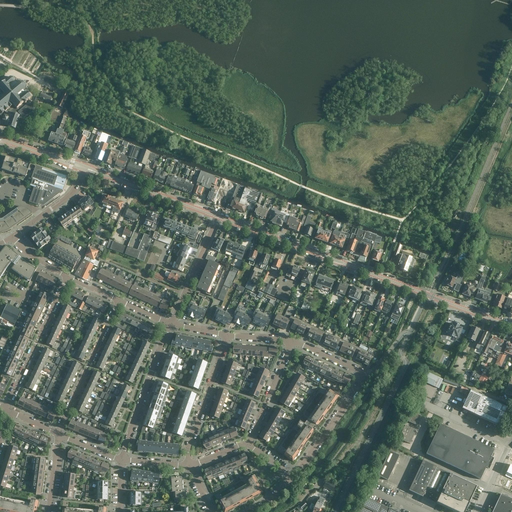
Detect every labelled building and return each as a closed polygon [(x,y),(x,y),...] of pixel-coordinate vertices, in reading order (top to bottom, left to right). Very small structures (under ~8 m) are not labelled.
[(0,116),(1,116),(1,117),(3,118),(2,121),(3,122),(6,123),(5,125),(9,126),(9,127),(15,129),(15,127),(19,117),(5,112),(10,109),(11,108),(10,108),(13,105),(16,109),(17,110),(17,109),(18,110),(19,109),(18,108),(25,103),(25,104),(26,104),(27,103),(27,102),(27,101),(28,100),(29,100),(29,99),(31,98),(31,97),(27,93),(27,92),(25,90),(26,90),(27,90),(26,89),(26,86),(27,86),(27,85),(26,85),(24,83),(24,82),(23,82),(20,82),(19,81),(19,82),(17,84),(15,82),(15,80),(15,79),(14,80),(13,78),(13,77),(12,78),(10,78),(9,77),(9,78),(6,81),(5,80),(5,81),(0,86),(0,90),(1,92),(0,93),(0,116)] [(53,96),(42,91),(40,96),(37,95),(35,101),(38,102),(40,98),(50,102),(53,96)] [(64,91),(57,106),(62,108),(69,94),(64,91)] [(60,136),(61,136),(66,122),(68,118),(64,117),(59,130),(58,130),(55,135),(56,135),(53,143),(57,144),(60,136)] [(69,123),(66,122),(61,136),(60,136),(57,144),(62,146),(65,138),(64,138),(67,130),(69,123)] [(82,136),(80,135),(78,140),(77,143),(74,151),(75,151),(80,153),(86,138),(88,139),(90,134),(84,132),(82,136)] [(98,151),(96,157),(95,158),(95,159),(96,159),(96,158),(98,158),(97,159),(101,161),(102,161),(108,143),(106,142),(108,137),(101,134),(99,140),(100,140),(102,141),(103,141),(102,143),(101,142),(100,146),(99,146),(97,150),(98,151)] [(76,143),(77,143),(78,140),(73,138),(73,136),(72,136),(70,141),(67,139),(64,147),(73,150),(74,148),(76,143)] [(85,147),(83,154),(90,157),(93,150),(89,149),(90,148),(88,147),(87,148),(85,147)] [(124,169),(128,159),(126,159),(127,157),(122,155),(123,153),(125,154),(127,149),(123,147),(120,153),(120,152),(115,166),(120,168),(124,169)] [(139,175),(140,173),(142,168),(138,166),(139,164),(145,166),(150,152),(135,147),(131,158),(131,159),(127,169),(127,170),(126,170),(139,175)] [(108,151),(103,162),(110,164),(112,161),(113,161),(116,162),(120,151),(117,150),(117,152),(112,150),(111,150),(111,152),(108,151)] [(18,160),(6,156),(4,164),(2,170),(14,174),(26,178),(28,171),(31,164),(18,160)] [(36,166),(34,171),(31,180),(32,180),(30,186),(34,187),(29,202),(38,205),(39,203),(40,203),(42,204),(48,199),(51,200),(62,191),(63,188),(59,183),(56,182),(58,176),(57,176),(57,174),(42,169),(43,168),(36,166)] [(144,168),(142,175),(141,176),(151,179),(154,171),(150,170),(150,169),(148,168),(147,169),(144,168)] [(158,182),(162,172),(161,172),(159,171),(156,170),(153,180),(158,182)] [(198,195),(201,196),(204,189),(203,188),(203,187),(209,190),(214,176),(201,171),(197,183),(193,194),(194,194),(194,195),(196,196),(197,195),(198,196),(198,195)] [(167,174),(162,172),(158,182),(163,184),(167,174)] [(170,186),(174,176),(173,175),(172,178),(169,176),(165,185),(170,186)] [(190,194),(193,186),(190,184),(191,182),(186,180),(185,182),(182,181),(183,179),(181,178),(180,181),(177,179),(174,188),(190,194)] [(214,203),(220,205),(221,205),(225,207),(228,199),(229,196),(227,196),(228,193),(233,195),(237,185),(234,184),(232,190),(230,189),(229,190),(219,187),(214,203)] [(240,201),(241,199),(245,187),(237,185),(233,195),(229,208),(237,211),(240,201)] [(213,202),(218,188),(214,186),(213,189),(211,189),(207,200),(213,202)] [(260,193),(245,187),(241,199),(256,204),(260,193)] [(106,208),(110,197),(106,195),(106,196),(104,195),(101,204),(101,205),(103,206),(106,208)] [(86,198),(83,200),(90,209),(93,206),(92,204),(93,204),(88,197),(86,199),(86,198)] [(114,206),(116,200),(115,200),(110,198),(111,197),(110,197),(106,208),(109,209),(109,210),(112,211),(113,208),(114,206)] [(90,209),(83,200),(81,201),(81,202),(79,204),(84,210),(85,210),(86,211),(90,209)] [(118,201),(116,200),(114,206),(113,208),(112,211),(119,214),(123,203),(118,201)] [(248,203),(240,201),(237,211),(244,213),(248,203)] [(259,218),(262,209),(263,207),(257,205),(254,215),(256,216),(256,217),(258,218),(259,217),(259,218)] [(72,210),(73,210),(78,218),(83,214),(78,206),(72,210)] [(0,232),(1,233),(2,232),(3,232),(4,232),(5,232),(6,232),(8,231),(9,230),(10,229),(32,214),(31,212),(30,211),(29,210),(28,209),(27,209),(26,208),(25,208),(24,208),(23,207),(22,207),(21,208),(20,208),(19,208),(18,208),(17,209),(3,219),(2,219),(1,219),(1,220),(0,220),(0,219),(0,232)] [(267,214),(270,215),(272,208),(270,207),(269,210),(267,209),(266,210),(262,209),(259,218),(260,218),(260,219),(262,219),(263,219),(265,219),(267,214)] [(276,225),(280,213),(280,211),(272,208),(270,215),(268,219),(271,220),(270,222),(271,222),(270,223),(276,225)] [(136,221),(139,214),(128,209),(125,216),(129,218),(128,221),(131,222),(132,219),(136,221)] [(78,218),(73,210),(72,210),(67,213),(68,214),(73,221),(78,218)] [(148,212),(147,213),(145,220),(148,221),(147,226),(155,229),(157,225),(156,224),(157,222),(156,221),(158,216),(154,215),(154,214),(152,214),(148,212)] [(73,221),(68,214),(67,213),(62,216),(63,217),(68,224),(73,221)] [(286,215),(280,213),(276,225),(281,227),(282,226),(286,215)] [(289,214),(288,216),(285,225),(288,226),(287,228),(290,229),(290,230),(292,230),(293,230),(297,220),(297,219),(292,217),(292,216),(291,215),(289,214)] [(68,224),(63,217),(62,216),(58,220),(63,228),(68,224)] [(170,230),(173,222),(172,221),(171,220),(170,221),(166,219),(163,228),(170,230)] [(298,232),(302,224),(301,223),(299,223),(300,221),(297,220),(293,230),(294,231),(295,232),(296,231),(298,232)] [(176,231),(179,224),(178,224),(178,223),(177,223),(173,222),(170,230),(176,232),(176,231)] [(182,233),(185,226),(184,226),(183,225),(179,224),(176,231),(176,232),(175,234),(181,236),(182,233)] [(308,236),(310,237),(314,228),(308,225),(304,234),(305,235),(307,236),(308,236)] [(188,237),(191,228),(190,228),(191,228),(189,227),(189,228),(185,226),(182,233),(184,234),(184,236),(188,237)] [(122,234),(129,237),(131,231),(127,230),(127,228),(125,227),(122,234)] [(195,230),(191,228),(188,237),(194,240),(197,231),(196,230),(197,230),(195,229),(195,230)] [(321,241),(325,231),(319,228),(315,238),(321,241)] [(42,229),(41,230),(39,232),(38,232),(38,233),(37,233),(36,234),(33,236),(32,236),(32,237),(31,237),(31,238),(32,238),(34,241),(34,242),(35,243),(36,244),(38,246),(38,247),(39,247),(40,249),(41,249),(43,247),(44,246),(46,245),(48,244),(47,243),(50,242),(49,241),(50,240),(50,241),(50,240),(50,239),(50,240),(48,237),(47,236),(46,235),(46,234),(43,231),(44,231),(43,230),(43,231),(42,230),(42,229)] [(357,254),(364,232),(365,232),(358,229),(356,235),(354,241),(355,241),(353,244),(350,251),(350,252),(354,254),(354,253),(357,254)] [(331,233),(325,231),(321,241),(327,243),(331,233)] [(372,247),(376,237),(376,236),(364,232),(357,254),(358,255),(358,256),(358,257),(359,257),(358,259),(365,262),(367,255),(370,248),(372,249),(372,247)] [(342,248),(345,240),(348,241),(350,235),(345,233),(343,237),(340,236),(336,246),(342,248)] [(150,246),(148,245),(151,237),(144,234),(142,241),(140,240),(139,242),(141,242),(138,251),(128,247),(125,255),(144,262),(150,246)] [(336,246),(340,236),(334,234),(330,244),(336,246)] [(354,241),(356,235),(352,234),(350,238),(351,238),(350,239),(346,251),(350,252),(350,251),(353,244),(355,241),(354,241)] [(376,236),(372,247),(376,248),(377,243),(380,244),(381,240),(382,238),(376,236)] [(219,239),(218,239),(214,248),(216,249),(217,248),(220,249),(224,240),(221,239),(220,240),(220,239),(219,238),(219,239)] [(113,242),(109,240),(107,248),(110,249),(124,255),(127,247),(113,242)] [(230,256),(235,244),(235,243),(231,242),(231,243),(229,242),(225,252),(226,252),(225,254),(230,256)] [(56,244),(49,256),(72,270),(78,261),(79,262),(80,260),(80,259),(79,258),(75,256),(71,254),(72,254),(71,253),(68,251),(67,251),(64,249),(63,249),(59,246),(56,245),(56,244)] [(236,258),(240,245),(237,244),(236,245),(235,244),(230,256),(236,258)] [(244,247),(240,245),(236,258),(241,260),(242,258),(245,251),(246,248),(244,248),(244,247)] [(189,255),(192,249),(184,246),(182,251),(189,255)] [(9,266),(11,263),(12,264),(15,266),(12,270),(15,271),(16,272),(15,272),(20,275),(21,276),(30,281),(36,270),(34,269),(35,268),(31,265),(26,262),(21,258),(18,256),(7,247),(6,247),(0,254),(0,255),(0,254),(0,279),(2,276),(5,271),(9,266)] [(86,256),(93,260),(97,252),(96,251),(95,250),(92,249),(91,248),(90,248),(89,248),(86,256)] [(189,255),(182,251),(180,250),(177,256),(179,257),(187,260),(189,255)] [(250,251),(251,251),(248,260),(250,261),(249,264),(253,266),(255,260),(256,260),(258,253),(257,253),(257,252),(255,252),(252,251),(252,252),(251,251),(251,250),(250,251)] [(374,251),(371,259),(372,260),(373,260),(374,261),(379,262),(383,251),(380,250),(379,253),(374,251)] [(404,256),(401,255),(400,254),(398,259),(401,260),(398,265),(401,266),(400,269),(403,270),(403,272),(405,272),(407,271),(409,266),(412,268),(415,260),(412,259),(412,258),(404,255),(404,256)] [(265,269),(269,257),(268,256),(267,256),(266,256),(263,255),(259,264),(262,265),(261,268),(265,269)] [(184,266),(187,260),(179,257),(177,263),(184,266)] [(278,271),(281,262),(275,259),(273,267),(272,268),(278,271)] [(90,271),(93,265),(83,260),(74,275),(86,281),(91,271),(90,271)] [(220,279),(222,273),(224,268),(225,268),(214,263),(209,261),(210,262),(209,263),(208,263),(207,266),(206,266),(208,267),(207,269),(206,269),(204,272),(205,273),(204,274),(203,274),(202,277),(202,278),(203,278),(202,280),(201,280),(200,283),(199,283),(200,284),(200,285),(199,285),(197,288),(197,289),(207,293),(206,294),(212,297),(212,296),(212,295),(213,295),(215,290),(217,284),(218,284),(217,284),(219,279),(220,279)] [(184,266),(177,263),(174,262),(172,268),(174,269),(182,272),(184,266)] [(289,279),(295,281),(300,269),(300,268),(297,267),(294,266),(292,271),(291,271),(289,270),(288,270),(286,276),(289,277),(289,279)] [(271,268),(269,267),(259,288),(262,289),(267,280),(266,279),(271,268)] [(103,282),(109,269),(107,268),(106,270),(102,268),(97,278),(100,279),(100,280),(103,281),(102,281),(103,282)] [(109,284),(114,274),(111,273),(112,271),(109,269),(103,282),(104,282),(106,283),(109,284)] [(230,288),(231,286),(237,272),(232,269),(231,272),(230,271),(224,286),(230,288)] [(177,284),(178,284),(179,283),(179,282),(180,282),(180,281),(180,280),(180,279),(179,279),(180,278),(181,275),(172,271),(170,274),(166,272),(165,275),(165,276),(169,278),(167,280),(177,284)] [(309,285),(310,285),(314,274),(306,271),(302,282),(301,286),(308,289),(309,285)] [(42,283),(46,275),(41,273),(37,280),(42,283)] [(153,277),(162,281),(164,277),(155,273),(153,277)] [(458,292),(462,285),(460,284),(464,275),(459,273),(456,279),(449,276),(446,282),(445,282),(444,284),(452,288),(454,284),(456,285),(454,290),(458,292)] [(115,288),(121,275),(119,274),(118,276),(114,274),(109,284),(112,285),(112,286),(114,287),(115,288)] [(47,286),(51,278),(46,275),(42,283),(47,286)] [(121,290),(126,280),(122,278),(123,277),(121,275),(115,288),(118,289),(118,288),(121,290)] [(334,281),(326,278),(319,276),(315,287),(321,289),(322,288),(322,287),(325,288),(325,289),(326,289),(327,289),(329,290),(330,291),(332,286),(333,286),(333,285),(334,281)] [(481,301),(484,291),(481,290),(485,278),(481,277),(476,292),(478,292),(475,299),(477,299),(477,300),(481,301)] [(56,281),(51,278),(47,286),(52,288),(56,281)] [(127,294),(133,281),(130,280),(129,282),(126,280),(121,290),(124,291),(123,292),(126,293),(127,294)] [(252,282),(248,281),(245,288),(253,291),(256,284),(252,282)] [(136,297),(140,287),(137,285),(138,283),(135,282),(129,295),(130,295),(133,296),(133,295),(136,297)] [(347,285),(345,284),(346,284),(343,283),(343,284),(341,283),(336,294),(336,295),(343,298),(344,297),(348,285),(347,287),(346,286),(347,285)] [(466,284),(462,294),(469,297),(470,294),(474,295),(477,285),(473,283),(472,286),(470,286),(470,285),(469,285),(466,284)] [(141,300),(147,288),(145,287),(144,289),(140,287),(136,297),(138,298),(138,299),(141,300)] [(353,300),(357,289),(355,288),(355,287),(354,287),(353,287),(352,287),(351,290),(350,289),(350,291),(349,292),(348,292),(348,294),(349,294),(347,297),(350,298),(349,299),(353,300)] [(148,302),(152,292),(149,291),(150,289),(147,288),(141,300),(142,300),(145,302),(145,301),(148,302)] [(76,298),(79,292),(72,289),(69,295),(76,298)] [(359,290),(357,289),(353,300),(356,301),(359,302),(361,295),(362,294),(361,293),(362,291),(361,290),(360,289),(359,290)] [(490,293),(484,291),(481,301),(484,303),(485,302),(487,303),(488,298),(490,293)] [(48,297),(48,296),(40,292),(38,298),(47,302),(47,301),(48,299),(47,298),(48,297)] [(85,295),(79,292),(76,298),(82,301),(85,295)] [(153,306),(159,293),(157,292),(156,294),(152,292),(148,302),(150,304),(153,305),(153,306)] [(278,292),(276,297),(286,302),(289,297),(278,292)] [(367,304),(371,294),(369,293),(368,292),(367,292),(366,292),(365,295),(364,295),(364,296),(361,303),(361,304),(366,307),(367,304)] [(160,308),(164,298),(161,296),(162,294),(159,293),(153,306),(154,306),(157,307),(157,306),(160,308)] [(373,295),(371,294),(367,304),(371,305),(370,306),(372,307),(375,300),(376,299),(374,299),(375,296),(375,295),(374,294),(373,295)] [(494,306),(495,306),(495,307),(496,307),(496,308),(497,308),(498,308),(502,309),(506,298),(497,294),(495,300),(496,300),(494,306)] [(92,306),(95,300),(88,297),(85,303),(92,306)] [(47,303),(47,302),(38,298),(36,303),(43,306),(44,305),(44,304),(46,305),(47,303)] [(166,311),(171,299),(169,298),(168,300),(164,298),(160,308),(162,309),(162,310),(165,311),(166,311)] [(313,300),(310,298),(307,305),(303,303),(301,309),(307,312),(313,300)] [(384,299),(380,298),(374,310),(380,313),(385,301),(383,300),(384,299)] [(503,309),(510,312),(511,305),(511,304),(511,303),(511,299),(508,298),(506,302),(503,309)] [(98,309),(101,303),(95,300),(92,306),(98,309)] [(381,312),(382,312),(386,314),(387,312),(389,313),(393,303),(386,300),(381,312)] [(43,308),(43,306),(36,303),(33,308),(42,312),(43,311),(42,311),(44,309),(42,309),(43,308)] [(107,306),(101,303),(98,309),(104,312),(107,306)] [(193,318),(198,308),(193,305),(194,304),(191,303),(190,303),(187,311),(189,312),(187,316),(193,318)] [(6,304),(1,316),(15,322),(20,311),(6,304)] [(65,304),(62,310),(68,313),(71,307),(65,304)] [(396,305),(396,304),(396,305),(393,312),(392,313),(393,313),(391,317),(390,318),(398,321),(400,316),(401,316),(404,308),(401,307),(399,306),(396,305)] [(42,313),(42,312),(33,308),(31,313),(39,317),(39,316),(40,315),(41,315),(42,313)] [(203,310),(198,308),(193,318),(196,319),(197,318),(199,320),(200,317),(203,318),(207,310),(203,309),(203,310)] [(221,323),(226,311),(225,313),(220,311),(221,309),(218,308),(214,316),(217,318),(215,320),(218,321),(217,322),(221,323)] [(239,325),(245,312),(240,310),(239,310),(236,309),(235,312),(234,315),(233,318),(235,319),(234,322),(239,325)] [(66,319),(68,313),(62,310),(60,316),(66,319)] [(230,324),(233,318),(234,315),(231,314),(232,313),(226,311),(221,323),(224,325),(224,324),(226,325),(227,323),(230,324)] [(258,326),(264,314),(258,311),(258,312),(255,311),(252,317),(253,317),(251,319),(252,319),(254,320),(253,323),(255,324),(258,326)] [(249,325),(252,319),(251,319),(253,317),(252,317),(250,315),(245,312),(239,325),(242,326),(243,325),(245,326),(246,324),(249,325)] [(38,318),(39,317),(31,313),(28,318),(37,323),(38,322),(39,319),(38,319),(38,318)] [(125,322),(128,316),(122,313),(119,319),(125,322)] [(269,316),(264,314),(258,326),(260,327),(261,327),(264,328),(265,325),(267,327),(269,324),(269,322),(271,318),(269,317),(269,316)] [(279,327),(284,317),(278,314),(277,316),(275,315),(272,321),(275,322),(273,324),(279,327)] [(63,324),(66,319),(60,316),(57,321),(63,324)] [(131,325),(134,319),(128,316),(125,322),(131,325)] [(291,323),(294,317),(291,316),(289,319),(284,317),(279,327),(285,330),(288,322),(291,323)] [(297,331),(302,321),(294,317),(291,323),(293,324),(291,329),(297,331)] [(37,323),(28,318),(26,323),(34,327),(34,326),(35,325),(36,326),(37,323)] [(94,318),(92,324),(97,327),(100,321),(94,318)] [(136,327),(139,321),(134,319),(131,325),(136,327)] [(60,330),(63,324),(57,321),(55,327),(60,330)] [(142,330),(145,324),(139,321),(136,327),(142,330)] [(307,331),(310,325),(302,321),(297,331),(296,332),(302,335),(305,330),(307,331)] [(33,328),(34,327),(26,323),(23,329),(33,333),(33,332),(34,330),(33,329),(33,328)] [(458,327),(459,326),(455,324),(454,325),(451,324),(450,325),(446,323),(443,330),(447,332),(447,333),(450,334),(450,336),(453,337),(454,336),(457,338),(456,341),(461,343),(464,335),(460,333),(462,329),(458,327)] [(148,332),(150,326),(145,324),(142,330),(148,332)] [(313,339),(318,329),(310,325),(307,331),(310,332),(307,338),(313,340),(313,339)] [(157,329),(150,326),(148,332),(154,335),(157,329)] [(58,335),(60,330),(55,327),(52,333),(58,335)] [(471,327),(470,331),(466,338),(467,339),(467,338),(474,342),(475,342),(480,330),(479,330),(479,331),(472,327),(471,327)] [(115,328),(112,333),(118,336),(121,330),(115,328)] [(32,334),(33,333),(23,329),(21,334),(29,338),(30,336),(29,336),(30,335),(31,336),(32,334)] [(92,338),(95,332),(89,329),(87,335),(92,338)] [(323,338),(326,332),(318,329),(313,339),(319,342),(321,337),(323,338)] [(330,347),(334,336),(326,332),(323,338),(326,340),(324,344),(330,347)] [(475,348),(473,352),(480,355),(483,348),(484,346),(485,346),(487,342),(488,339),(487,339),(489,335),(487,334),(487,333),(485,332),(484,332),(483,335),(482,334),(475,348)] [(55,341),(58,335),(52,333),(49,338),(55,341)] [(116,342),(118,336),(112,333),(110,339),(116,342)] [(90,343),(92,338),(87,335),(84,341),(90,343)] [(180,347),(182,336),(180,336),(180,335),(177,335),(176,340),(174,339),(171,345),(180,347)] [(27,341),(28,340),(20,336),(18,341),(27,345),(28,342),(27,342),(27,341)] [(340,346),(343,340),(334,336),(330,347),(335,349),(337,345),(340,346)] [(493,350),(499,339),(493,336),(487,347),(486,347),(483,353),(487,355),(490,348),(493,350)] [(53,347),(55,341),(49,338),(47,344),(53,347)] [(113,347),(116,342),(110,339),(107,345),(113,347)] [(503,341),(499,339),(493,350),(497,352),(496,355),(499,356),(503,347),(501,346),(503,341)] [(346,354),(351,344),(343,340),(340,346),(342,347),(340,352),(346,354)] [(26,346),(27,345),(18,341),(15,346),(23,350),(24,349),(24,348),(25,348),(26,346)] [(87,349),(90,343),(84,341),(81,346),(87,349)] [(144,341),(142,347),(148,350),(150,344),(144,341)] [(207,341),(205,341),(203,351),(211,353),(213,347),(210,346),(211,341),(207,341)] [(356,354),(359,348),(351,344),(346,354),(351,357),(354,353),(356,354)] [(510,355),(511,351),(511,345),(510,345),(509,345),(508,344),(506,350),(502,348),(499,355),(496,362),(502,364),(504,360),(506,355),(506,356),(507,354),(510,355)] [(23,351),(23,350),(15,346),(13,345),(11,351),(22,356),(22,355),(23,353),(22,352),(23,351)] [(111,353),(113,347),(107,345),(104,350),(111,353)] [(85,355),(87,349),(81,346),(79,352),(85,355)] [(145,355),(148,350),(142,347),(139,353),(145,355)] [(51,351),(45,348),(42,354),(48,357),(51,351)] [(362,362),(367,351),(359,348),(356,354),(359,355),(356,359),(362,362)] [(108,359),(111,353),(104,350),(102,356),(108,359)] [(22,357),(22,356),(11,351),(9,356),(18,360),(19,359),(19,358),(20,359),(22,356),(22,357)] [(375,355),(367,351),(362,362),(361,363),(367,366),(370,360),(373,361),(375,355)] [(82,360),(85,355),(79,352),(76,358),(82,360)] [(142,361),(145,355),(139,353),(136,358),(142,361)] [(45,362),(48,357),(42,354),(39,359),(45,362)] [(176,363),(178,358),(167,354),(166,357),(167,358),(166,360),(176,363)] [(18,362),(18,360),(9,356),(6,361),(8,362),(17,366),(17,365),(18,363),(17,363),(18,362)] [(105,364),(108,359),(102,356),(99,361),(105,364)] [(312,360),(313,359),(307,357),(304,361),(303,365),(309,367),(312,360)] [(140,366),(142,361),(136,358),(134,364),(140,366)] [(48,363),(45,362),(39,359),(37,365),(45,369),(48,363)] [(176,364),(176,363),(166,360),(164,365),(174,369),(176,363),(176,364)] [(198,360),(196,366),(205,369),(206,367),(207,367),(208,364),(198,360)] [(314,371),(317,363),(312,360),(309,367),(308,368),(314,371)] [(103,370),(105,364),(99,361),(96,367),(103,370)] [(17,367),(17,366),(8,362),(6,367),(14,371),(14,370),(14,369),(16,369),(17,367)] [(80,364),(74,362),(71,367),(77,370),(80,364)] [(235,370),(237,365),(229,362),(227,367),(235,370)] [(319,373),(323,365),(317,363),(314,371),(319,373)] [(137,372),(140,366),(134,364),(131,369),(137,372)] [(40,373),(42,370),(44,371),(45,369),(37,365),(34,371),(40,373)] [(172,374),(174,369),(164,365),(162,371),(173,374),(172,374)] [(325,376),(328,368),(323,365),(319,373),(324,376),(325,376)] [(204,374),(205,369),(196,366),(194,371),(204,374)] [(13,372),(14,371),(6,367),(3,372),(12,377),(13,376),(14,373),(12,373),(13,372)] [(75,376),(77,370),(71,367),(69,373),(75,376)] [(329,380),(334,371),(328,368),(325,376),(324,376),(324,378),(329,380)] [(135,378),(137,372),(131,369),(129,375),(135,378)] [(268,372),(260,369),(258,374),(266,377),(268,372)] [(42,374),(40,373),(34,371),(32,376),(38,379),(39,375),(41,376),(42,374)] [(95,371),(92,377),(98,380),(101,374),(95,371)] [(171,380),(173,374),(162,371),(162,373),(161,373),(160,376),(171,380)] [(202,379),(204,374),(194,371),(192,376),(202,379)] [(335,381),(339,373),(334,371),(329,380),(335,383),(336,381),(335,381)] [(427,372),(422,381),(439,389),(443,380),(427,372)] [(72,381),(75,376),(69,373),(66,379),(72,381)] [(345,376),(344,376),(339,373),(335,381),(336,381),(341,384),(342,383),(341,382),(345,376)] [(480,376),(474,373),(471,379),(477,382),(480,376)] [(264,382),(266,377),(258,374),(256,379),(264,382)] [(297,374),(294,379),(302,383),(304,378),(297,374)] [(351,377),(350,377),(345,374),(344,376),(345,376),(341,382),(342,383),(347,385),(349,382),(351,377)] [(132,383),(135,378),(129,375),(127,378),(125,377),(124,380),(126,380),(126,381),(132,383)] [(35,384),(38,379),(32,376),(29,382),(35,384)] [(200,384),(202,379),(192,376),(191,381),(200,384)] [(100,380),(98,380),(92,377),(89,382),(95,385),(97,382),(99,383),(100,380)] [(230,386),(232,380),(224,377),(222,383),(230,386)] [(70,387),(72,381),(66,379),(64,384),(70,387)] [(264,382),(256,379),(254,384),(262,387),(264,382)] [(299,388),(302,383),(294,379),(291,384),(299,388)] [(199,386),(200,384),(191,381),(189,386),(199,390),(200,387),(199,386)] [(32,390),(35,384),(29,382),(26,387),(32,390)] [(93,391),(95,385),(89,382),(87,388),(93,391)] [(167,391),(169,385),(158,382),(157,385),(157,388),(167,391)] [(67,393),(70,387),(64,384),(61,390),(67,393)] [(262,387),(254,384),(252,389),(260,392),(262,387)] [(296,393),(299,388),(291,384),(289,388),(296,393)] [(124,385),(121,390),(127,393),(130,388),(124,385)] [(95,391),(93,391),(87,388),(84,394),(90,396),(92,393),(94,393),(95,391)] [(167,391),(157,388),(155,393),(166,397),(164,396),(166,391),(167,391)] [(293,397),(296,393),(289,388),(286,393),(293,397)] [(226,398),(227,393),(228,392),(219,389),(217,395),(226,398)] [(260,392),(252,389),(250,394),(258,397),(260,392)] [(64,398),(67,393),(61,390),(58,395),(64,398)] [(125,399),(127,393),(121,390),(119,396),(125,399)] [(314,432),(318,427),(326,415),(327,415),(326,414),(335,403),(336,403),(335,402),(339,397),(330,390),(328,393),(327,393),(304,425),(302,424),(300,422),(298,424),(298,425),(297,426),(301,429),(302,430),(284,455),(293,462),(297,456),(298,456),(297,455),(304,446),(305,444),(306,445),(306,444),(305,444),(314,432)] [(464,404),(462,409),(464,410),(467,412),(494,424),(498,426),(500,421),(507,408),(470,391),(466,400),(464,404)] [(197,395),(187,392),(185,397),(194,400),(195,398),(196,398),(197,395)] [(165,402),(166,397),(155,393),(153,398),(165,402)] [(291,402),(293,397),(286,393),(283,398),(291,402)] [(87,402),(90,396),(84,394),(81,399),(87,402)] [(62,404),(64,398),(58,395),(56,401),(62,404)] [(122,404),(125,399),(119,396),(116,402),(122,404)] [(193,406),(194,400),(185,397),(183,402),(193,406)] [(23,408),(27,399),(26,401),(21,398),(18,406),(23,408)] [(164,403),(165,402),(153,398),(151,404),(163,408),(160,407),(162,402),(164,403)] [(291,402),(283,398),(280,402),(288,407),(291,402)] [(28,410),(32,402),(27,399),(23,408),(23,409),(23,407),(28,410)] [(89,403),(87,402),(81,399),(79,405),(85,408),(86,404),(88,405),(89,403)] [(255,404),(247,400),(245,406),(253,409),(255,404)] [(119,410),(122,404),(116,402),(114,401),(113,403),(115,404),(114,407),(119,410)] [(33,412),(37,404),(32,402),(28,410),(33,412)] [(191,411),(193,406),(183,402),(181,407),(191,411)] [(38,414),(42,406),(37,404),(33,412),(38,414)] [(161,413),(163,408),(151,404),(149,409),(161,413)] [(82,413),(85,408),(79,405),(76,411),(82,413)] [(43,416),(47,409),(42,406),(38,414),(43,416)] [(251,414),(253,409),(245,406),(243,411),(251,414)] [(117,416),(119,410),(114,407),(111,413),(117,416)] [(189,416),(191,411),(181,407),(180,412),(189,416)] [(282,418),(284,413),(277,408),(274,413),(282,418)] [(47,420),(51,411),(47,409),(43,416),(48,419),(47,420)] [(159,419),(161,413),(149,409),(147,414),(159,419)] [(218,418),(220,413),(212,410),(210,415),(218,418)] [(52,411),(51,411),(47,420),(52,422),(56,414),(51,412),(52,411)] [(251,414),(243,411),(240,416),(248,419),(251,414)] [(187,421),(189,416),(180,412),(178,417),(187,421)] [(409,422),(417,426),(421,416),(414,413),(414,412),(413,412),(412,412),(411,414),(407,421),(409,422)] [(114,421),(117,416),(111,413),(108,418),(114,421)] [(279,422),(282,418),(274,413),(271,418),(279,422)] [(159,419),(147,414),(145,420),(155,423),(156,423),(155,423),(157,418),(159,419)] [(246,424),(248,419),(240,416),(238,421),(239,421),(240,421),(246,424)] [(185,426),(187,421),(178,417),(176,423),(185,426)] [(112,427),(114,421),(108,418),(106,424),(112,427)] [(276,427),(279,422),(271,418),(269,423),(276,427)] [(153,429),(155,423),(145,420),(145,422),(144,422),(143,425),(153,429)] [(76,424),(76,423),(71,421),(68,430),(73,432),(74,431),(74,430),(76,424)] [(240,421),(239,421),(237,426),(245,430),(248,424),(246,424),(240,421)] [(79,433),(82,424),(77,422),(76,423),(76,424),(74,430),(74,431),(79,433)] [(184,431),(185,426),(176,423),(174,428),(184,431)] [(276,427),(269,423),(266,427),(273,432),(276,427)] [(84,435),(87,426),(82,424),(79,433),(84,435)] [(18,438),(23,427),(18,425),(15,429),(13,436),(18,438)] [(410,444),(416,430),(411,428),(411,427),(411,428),(405,425),(403,431),(402,431),(399,439),(410,444)] [(494,450),(445,427),(440,425),(426,455),(427,455),(430,456),(430,457),(480,480),(486,467),(485,466),(487,463),(488,463),(494,450)] [(89,437),(92,429),(87,426),(84,435),(89,437)] [(23,440),(27,431),(22,429),(23,427),(18,438),(23,440)] [(273,432),(266,427),(263,432),(270,436),(269,436),(271,437),(273,432)] [(183,433),(184,431),(174,428),(172,433),(182,437),(184,433),(183,433)] [(94,439),(97,431),(92,429),(89,437),(94,439)] [(234,429),(229,431),(232,438),(231,438),(232,439),(238,437),(234,429)] [(229,431),(229,430),(223,432),(227,440),(231,438),(232,438),(229,431)] [(28,443),(32,433),(27,431),(23,440),(23,441),(24,439),(28,441),(27,443),(28,443)] [(101,434),(102,434),(102,433),(97,431),(94,439),(98,441),(99,441),(101,434)] [(267,441),(269,436),(270,436),(263,432),(262,431),(259,436),(263,439),(267,441)] [(227,440),(223,432),(218,434),(222,442),(227,440)] [(32,445),(37,435),(32,433),(28,443),(32,445)] [(107,436),(102,434),(101,434),(99,441),(98,441),(98,442),(103,444),(107,436)] [(213,436),(214,436),(213,434),(207,437),(209,440),(212,446),(217,444),(213,436)] [(222,442),(218,434),(214,436),(213,436),(217,444),(222,442)] [(38,445),(42,436),(42,437),(37,435),(32,445),(33,445),(34,443),(38,445)] [(47,439),(42,436),(38,445),(37,447),(43,448),(47,444),(47,439)] [(209,440),(204,442),(203,442),(203,446),(207,450),(212,447),(212,446),(209,440)] [(144,452),(145,441),(138,441),(136,447),(138,447),(138,452),(141,453),(141,452),(144,452)] [(17,449),(9,446),(7,452),(16,455),(17,449)] [(72,463),(76,453),(77,453),(77,452),(72,450),(69,454),(68,461),(72,463)] [(390,451),(378,476),(388,481),(399,456),(390,451)] [(14,460),(16,455),(7,452),(6,457),(14,460)] [(82,455),(77,453),(76,453),(72,463),(73,463),(73,461),(78,463),(77,465),(78,465),(82,455)] [(239,455),(239,457),(242,463),(247,461),(244,453),(239,455)] [(83,467),(87,457),(82,455),(78,465),(83,467)] [(12,465),(14,460),(6,457),(4,463),(12,465)] [(88,469),(92,460),(87,457),(83,467),(88,469)] [(239,457),(234,459),(238,467),(243,465),(242,463),(239,457)] [(238,467),(234,459),(229,461),(233,469),(238,467)] [(93,472),(98,462),(92,460),(88,469),(93,472)] [(233,469),(229,461),(224,463),(228,471),(233,469)] [(430,480),(436,467),(432,465),(428,463),(423,461),(422,464),(411,487),(409,491),(422,497),(430,480)] [(99,472),(103,464),(98,462),(93,472),(94,472),(94,470),(99,472)] [(10,471),(12,465),(4,463),(2,468),(10,471)] [(108,465),(103,463),(103,464),(99,472),(99,474),(103,475),(103,476),(108,470),(108,465)] [(228,471),(224,463),(219,465),(223,473),(228,471)] [(223,473),(219,465),(214,467),(218,475),(217,475),(218,477),(223,475),(223,473)] [(218,475),(214,467),(209,469),(213,477),(217,475),(218,475)] [(441,490),(449,473),(445,471),(445,472),(441,470),(441,469),(436,467),(430,480),(422,497),(423,497),(427,499),(428,499),(432,501),(431,501),(432,501),(436,503),(441,490)] [(9,476),(10,471),(2,468),(0,474),(9,476)] [(209,469),(209,468),(204,470),(208,481),(213,479),(213,477),(209,469)] [(450,474),(449,473),(441,490),(436,503),(454,511),(465,511),(477,486),(450,474)] [(0,479),(7,482),(9,476),(0,474),(0,475),(0,479)] [(231,510),(243,503),(244,504),(244,503),(256,496),(257,497),(256,496),(263,493),(257,482),(258,481),(256,479),(255,479),(254,478),(254,477),(253,476),(251,477),(252,478),(249,480),(248,481),(249,484),(223,498),(224,499),(218,502),(223,511),(227,511),(231,510),(231,511),(232,511),(231,510)] [(175,492),(176,502),(186,501),(186,491),(183,491),(182,477),(171,478),(172,492),(175,492)] [(334,493),(338,486),(337,486),(327,480),(323,487),(334,493)] [(108,500),(108,496),(107,496),(108,494),(97,494),(97,500),(99,500),(99,503),(105,504),(105,500),(108,500)] [(511,511),(511,499),(501,494),(492,511),(511,511)] [(36,511),(37,507),(38,507),(39,504),(38,504),(38,502),(39,502),(38,502),(39,500),(36,500),(36,501),(33,501),(31,501),(30,503),(1,497),(1,499),(0,498),(0,511),(3,511),(36,511)] [(320,497),(318,500),(316,500),(314,505),(315,506),(321,508),(325,500),(320,497)] [(396,511),(391,509),(390,508),(389,509),(365,498),(358,511),(396,511)] [(187,511),(187,503),(181,504),(181,511),(133,511),(134,511),(131,511),(130,511),(187,511)]
